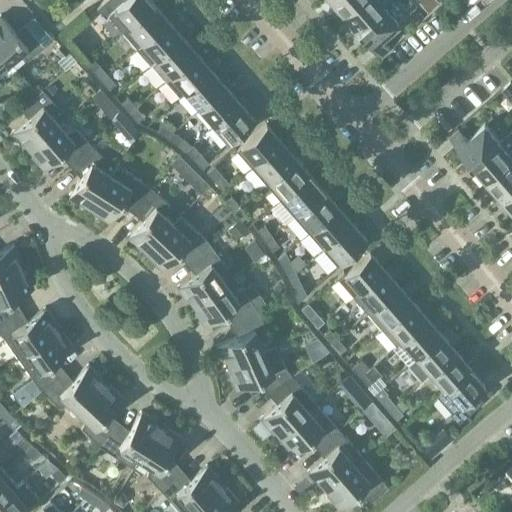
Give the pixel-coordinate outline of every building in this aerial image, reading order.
[(105,0),(101,4),(97,8),(105,18),(107,16),(121,32),(154,4),(150,0),(105,0)] [(331,0),(343,13),(357,0),(331,0)] [(357,0),(343,13),(357,29),(384,6),(390,1),(389,0),(357,0)] [(121,32),(135,49),(168,20),(154,4),(121,32)] [(384,6),(357,29),(380,56),(390,48),(382,38),(399,23),(384,6)] [(0,50),(9,61),(18,54),(27,60),(43,46),(27,27),(18,35),(0,15),(0,50)] [(135,49),(149,65),(182,36),(168,20),(135,49)] [(149,65),(164,82),(197,53),(182,36),(149,65)] [(61,44),(54,49),(61,57),(68,51),(61,44)] [(9,61),(0,50),(0,83),(5,79),(0,69),(9,61)] [(178,98),(186,92),(211,70),(197,53),(164,82),(178,98)] [(93,57),(86,63),(92,69),(99,63),(93,57)] [(92,69),(101,79),(107,73),(99,63),(92,69)] [(186,92),(200,108),(225,86),(211,70),(186,92)] [(107,73),(101,79),(109,88),(115,82),(107,73)] [(511,83),(510,82),(501,90),(508,98),(511,94),(511,83)] [(50,85),(43,90),(49,97),(56,91),(50,85)] [(200,108),(214,124),(239,102),(225,86),(200,108)] [(26,143),(30,148),(58,123),(50,114),(56,105),(42,89),(23,106),(31,115),(11,132),(23,145),(26,143)] [(120,102),(129,112),(136,106),(127,96),(120,102)] [(239,102),(214,124),(229,141),(254,119),(239,102)] [(136,106),(129,112),(137,121),(144,115),(136,106)] [(116,125),(125,117),(120,111),(111,119),(116,125)] [(157,130),(167,137),(172,130),(162,122),(157,130)] [(450,136),(473,163),(500,140),(485,122),(468,138),(459,128),(450,136)] [(63,151),(73,162),(90,144),(76,127),(66,132),(58,123),(30,148),(34,152),(31,154),(43,168),(63,151)] [(236,150),(251,167),(281,140),(266,124),(236,150)] [(172,130),(167,137),(178,144),(183,137),(172,130)] [(488,179),(511,157),(511,139),(507,134),(500,140),(473,163),(488,179)] [(251,167),(265,183),(295,157),(281,140),(251,167)] [(192,143),(185,149),(194,158),(202,168),(209,162),(200,152),(192,143)] [(85,203),(90,206),(111,174),(102,169),(105,158),(90,144),(73,162),(82,174),(68,196),(83,205),(85,203)] [(179,151),(171,160),(178,168),(186,159),(179,151)] [(265,183),(259,189),(263,192),(268,193),(271,190),(279,200),(309,173),(295,157),(265,183)] [(511,157),(488,179),(502,196),(511,186),(511,157)] [(111,174),(90,206),(95,209),(94,212),(109,221),(123,199),(134,208),(150,187),(130,174),(116,166),(111,174)] [(207,172),(216,181),(222,175),(214,166),(207,172)] [(279,200),(294,216),(323,189),(309,173),(279,200)] [(511,186),(502,196),(511,207),(511,186)] [(142,245),(147,250),(173,222),(165,215),(170,206),(152,188),(150,187),(134,208),(145,217),(127,236),(140,248),(142,245)] [(294,216),(308,233),(337,206),(323,189),(294,216)] [(226,203),(234,212),(240,206),(232,197),(226,203)] [(240,206),(234,212),(238,218),(242,222),(249,216),(240,206)] [(308,233),(322,249),(352,222),(337,206),(308,233)] [(173,222),(147,250),(151,254),(149,256),(162,268),(180,250),(189,260),(209,242),(192,226),(180,215),(173,222)] [(238,218),(228,227),(238,238),(248,229),(242,222),(238,218)] [(352,222),(322,249),(337,266),(367,239),(352,222)] [(258,231),(266,242),(273,236),(266,226),(258,231)] [(273,236),(266,242),(273,252),(280,247),(273,236)] [(190,299),(193,304),(225,282),(219,273),(225,265),(210,244),(209,242),(189,260),(198,271),(177,286),(187,301),(190,299)] [(0,276),(20,267),(18,261),(21,260),(13,244),(0,249),(0,276)] [(337,281),(352,298),(384,269),(369,251),(337,281)] [(283,266),(289,277),(296,273),(291,262),(283,266)] [(0,320),(17,310),(10,298),(33,287),(26,271),(23,272),(20,267),(0,276),(0,320)] [(352,298),(366,314),(398,285),(384,269),(352,298)] [(296,273),(289,277),(294,287),(302,284),(296,273)] [(226,310),(233,322),(257,308),(242,289),(232,293),(225,282),(193,304),(197,309),(195,311),(205,325),(226,310)] [(366,314),(380,331),(413,301),(398,285),(366,314)] [(394,347),(402,340),(427,318),(413,301),(380,331),(394,347)] [(316,313),(308,303),(301,308),(309,318),(316,313)] [(0,320),(0,332),(17,357),(56,329),(53,324),(55,322),(45,307),(24,323),(17,310),(0,320)] [(227,360),(229,365),(265,351),(260,340),(268,333),(257,310),(257,308),(233,322),(240,334),(216,345),(224,361),(227,360)] [(402,340),(416,357),(441,334),(427,318),(402,340)] [(17,357),(41,389),(61,372),(51,361),(73,346),(62,332),(60,334),(56,329),(17,357)] [(323,335),(332,345),(338,339),(329,329),(323,335)] [(421,381),(430,373),(456,351),(441,334),(416,357),(407,365),(421,381)] [(338,339),(332,345),(339,354),(346,348),(338,339)] [(232,371),(229,372),(237,388),(261,378),(270,389),(292,375),(286,368),(276,346),(265,351),(229,365),(232,371)] [(430,373),(444,390),(470,367),(456,351),(430,373)] [(351,368),(360,378),(367,372),(358,362),(351,368)] [(68,402),(77,410),(103,383),(98,378),(101,376),(88,364),(70,383),(61,372),(41,389),(59,408),(68,402)] [(367,372),(360,378),(368,387),(374,381),(381,376),(373,367),(367,372)] [(470,367),(444,390),(435,398),(458,424),(483,402),(475,392),(485,384),(470,367)] [(349,374),(338,383),(344,391),(356,381),(349,374)] [(274,429),(278,434),(315,403),(293,377),(292,375),(270,389),(280,401),(260,418),(272,431),(274,429)] [(81,428),(99,445),(115,424),(104,416),(122,397),(110,385),(107,387),(103,383),(77,410),(86,418),(81,428)] [(380,400),(389,411),(395,405),(386,394),(380,400)] [(369,417),(379,408),(372,400),(363,409),(369,417)] [(311,437),(319,446),(338,429),(315,403),(278,434),(282,438),(280,440),(292,454),(311,437)] [(395,405),(389,411),(396,420),(403,413),(395,405)] [(6,409),(0,413),(0,415),(7,424),(14,418),(6,409)] [(129,452),(139,458),(159,427),(154,423),(156,421),(141,411),(127,433),(115,424),(99,445),(121,459),(129,452)] [(385,419),(379,423),(385,431),(391,427),(385,419)] [(146,475),(160,490),(177,470),(167,459),(181,437),(166,427),(164,430),(159,427),(139,458),(149,465),(146,475)] [(321,483),(325,487),(362,456),(338,429),(319,446),(327,454),(307,471),(319,485),(321,483)] [(393,430),(386,435),(395,445),(402,440),(393,430)] [(16,442),(25,450),(31,444),(22,435),(16,442)] [(430,440),(421,447),(430,457),(439,450),(430,440)] [(31,444),(25,450),(34,459),(40,452),(31,444)] [(362,456),(325,487),(329,492),(327,494),(338,507),(358,490),(366,500),(368,498),(371,502),(388,487),(385,483),(371,467),(362,456)] [(160,490),(179,511),(188,511),(220,485),(216,480),(218,478),(206,465),(187,482),(177,470),(160,490)] [(50,472),(58,482),(65,476),(57,467),(50,472)] [(0,471),(0,499),(17,485),(3,469),(0,471)] [(17,485),(0,499),(0,511),(20,511),(37,498),(22,481),(17,485)] [(76,492),(87,500),(92,492),(81,485),(76,492)] [(188,511),(224,511),(238,501),(226,487),(224,489),(220,485),(188,511)] [(92,492),(87,500),(97,507),(102,499),(92,492)] [(127,502),(125,495),(120,492),(114,501),(123,508),(127,502)] [(485,496),(475,504),(482,511),(485,511),(493,505),(485,496)] [(58,511),(49,501),(36,511),(58,511)]
